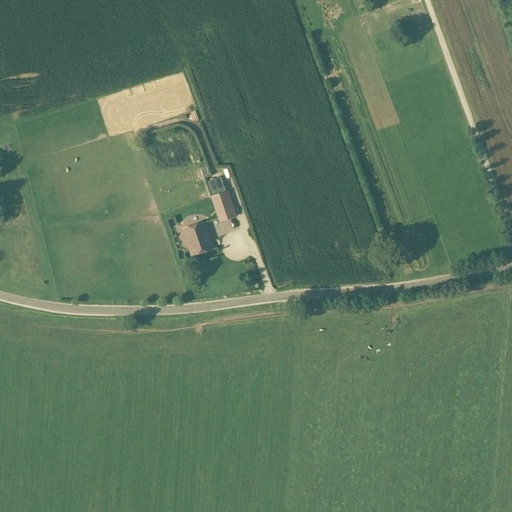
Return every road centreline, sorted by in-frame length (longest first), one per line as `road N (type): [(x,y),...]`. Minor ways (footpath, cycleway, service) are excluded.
road 1 (unclassified): [(0,293),(118,313),(409,286),(511,265)]
road 2 (track): [(240,217),(230,182),(214,172),(193,124),(143,130)]
